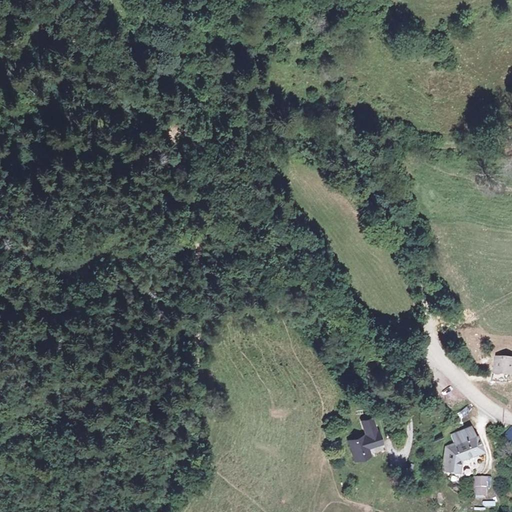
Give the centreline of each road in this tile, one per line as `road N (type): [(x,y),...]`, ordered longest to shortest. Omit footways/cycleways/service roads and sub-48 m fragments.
road 1 (track): [(147,511),(175,459),(195,374),(198,237),(178,152),(188,135),(252,94)]
road 2 (track): [(402,393),(379,387),(364,353),(328,321),(268,229),(202,182),(179,177)]
road 3 (track): [(433,341),(392,219),(369,182),(338,147),(272,119),(252,94)]
road 4 (track): [(252,94),(251,72),(265,43),(325,0)]
